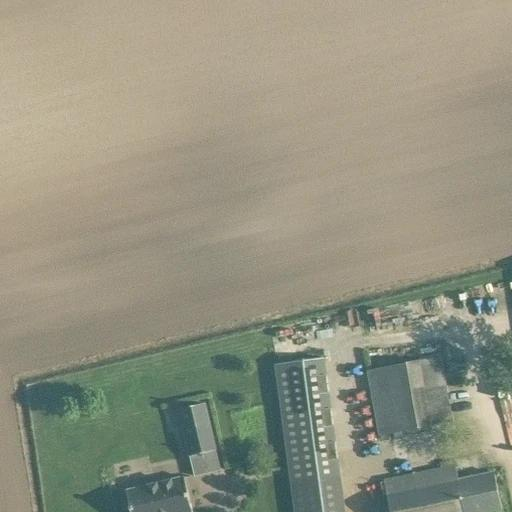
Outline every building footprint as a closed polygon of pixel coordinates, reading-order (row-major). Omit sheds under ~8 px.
[(275,364),(295,511),(344,511),(324,357),(275,364)] [(443,358),(367,371),(378,437),(454,424),(443,358)] [(216,451),(205,403),(179,409),(190,457),(216,451)] [(384,480),(390,511),(489,511),(502,509),(494,473),(459,481),(458,480),(454,460),(440,463),(442,468),(384,480)] [(192,511),(184,477),(126,490),(127,494),(124,495),(126,507),(130,506),(131,511),(192,511)]
